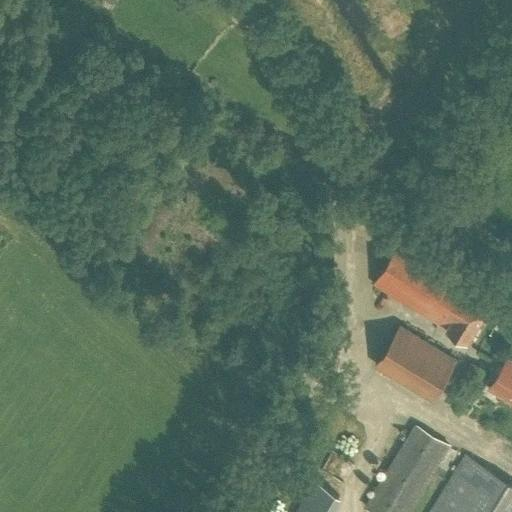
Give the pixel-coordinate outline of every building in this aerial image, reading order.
[(467,341),(493,299),(399,241),(373,283),(467,341)] [(431,400),(457,359),(400,323),(374,365),(431,400)] [(511,401),(511,362),(505,359),(488,387),(511,401)] [(371,511),(408,511),(451,444),(415,422),(363,507),(371,511)] [(511,511),(511,481),(464,452),(427,511),(511,511)] [(330,511),(341,496),(312,480),(293,511),(330,511)]
